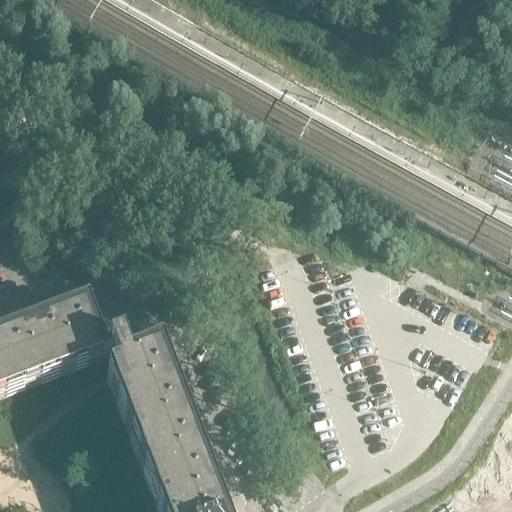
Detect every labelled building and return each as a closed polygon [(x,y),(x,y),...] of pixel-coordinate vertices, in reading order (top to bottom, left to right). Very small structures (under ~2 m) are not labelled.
[(202,32),(164,9),(158,19),(196,41),(202,32)] [(312,93),(273,71),(268,81),(306,103),(312,93)] [(370,126),(332,104),(326,114),(365,136),(370,126)] [(82,308),(0,339),(0,400),(102,361),(82,308)] [(119,377),(109,381),(158,511),(218,511),(161,362),(131,373),(121,347),(109,351),(119,377)] [(104,353),(100,354),(102,361),(106,359),(111,357),(109,351),(104,353)]
